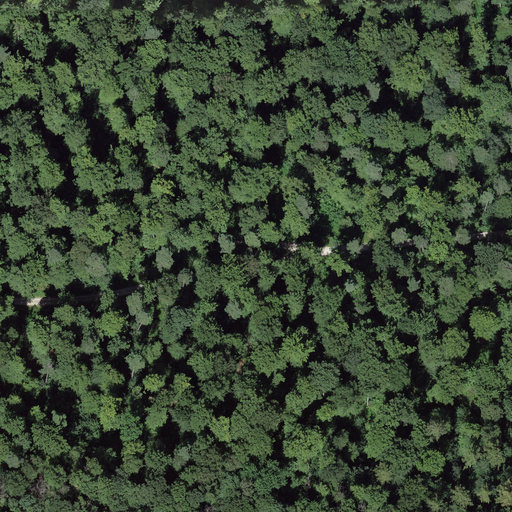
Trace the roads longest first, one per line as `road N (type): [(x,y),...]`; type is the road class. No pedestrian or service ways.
road 1 (track): [(0,299),(93,299),(317,254),(511,231)]
road 2 (track): [(372,246),(348,234),(269,223),(115,150),(17,0)]
road 3 (track): [(333,252),(139,227),(0,190)]
road 4 (track): [(93,299),(167,319),(388,416)]
road 5 (track): [(511,47),(368,65),(276,54)]
road 6 (track): [(317,254),(511,376)]
